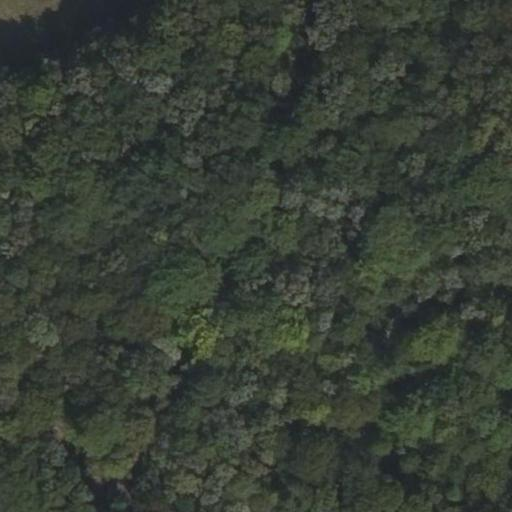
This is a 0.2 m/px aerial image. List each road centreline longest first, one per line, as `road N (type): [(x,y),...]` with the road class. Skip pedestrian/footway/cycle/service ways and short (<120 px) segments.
road 1 (track): [(173,370),(329,0)]
road 2 (track): [(118,511),(173,370)]
